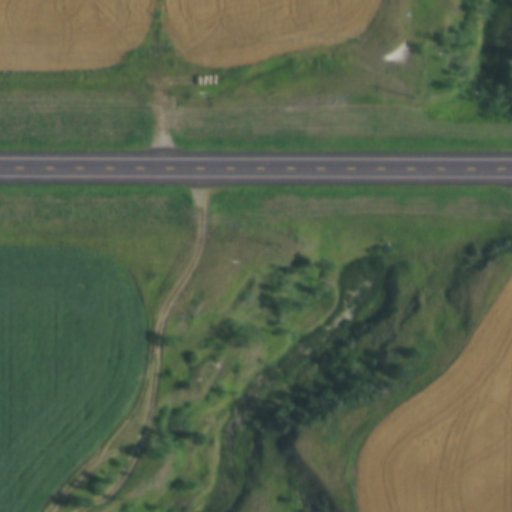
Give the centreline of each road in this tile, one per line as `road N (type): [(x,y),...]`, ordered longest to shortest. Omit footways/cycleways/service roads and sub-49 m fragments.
road 1 (primary): [(511,163),(0,163)]
road 2 (track): [(201,164),(200,246),(152,331),(152,379),(132,457),(108,493),(75,511)]
